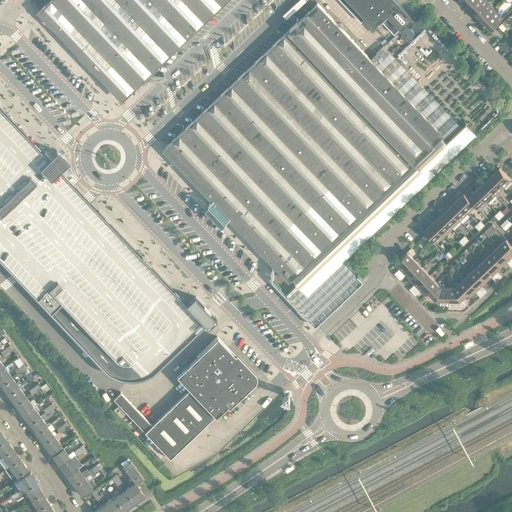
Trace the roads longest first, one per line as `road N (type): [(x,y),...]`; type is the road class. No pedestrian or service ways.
road 1 (unclassified): [(0,274),(119,386),(157,379),(231,310)]
road 2 (unclassified): [(84,168),(10,236),(11,258),(23,260),(100,182)]
road 3 (unclassified): [(133,152),(298,0)]
road 4 (unclassified): [(266,300),(134,162)]
road 5 (unclassified): [(249,0),(111,131)]
road 6 (residential): [(381,274),(380,250),(500,135)]
road 7 (unclassified): [(109,183),(231,310)]
road 8 (secondary): [(203,511),(329,426)]
road 9 (secondary): [(375,398),(511,333)]
road 10 (unclassified): [(105,131),(0,29)]
road 11 (residential): [(74,511),(0,405)]
road 12 (unclassified): [(0,67),(82,158)]
